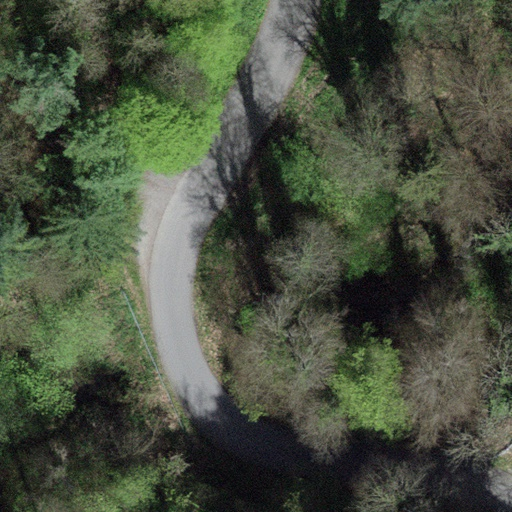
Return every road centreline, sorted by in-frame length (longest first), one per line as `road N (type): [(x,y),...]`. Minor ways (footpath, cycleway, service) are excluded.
road 1 (unclassified): [(294,0),(184,225),(171,297),(183,358),(216,415),(253,442),(321,460),(453,474),(511,496)]
road 2 (track): [(184,225),(124,163),(84,0)]
